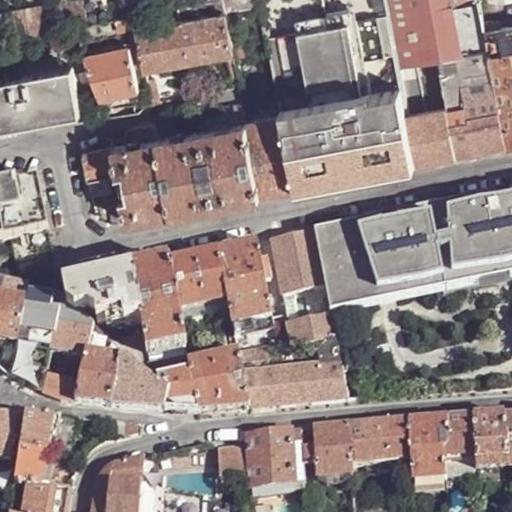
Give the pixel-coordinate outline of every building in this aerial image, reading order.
[(85,0),(62,0),(63,1),(3,13),(9,41),(54,32),(69,29),(68,21),(73,20),(89,17),(85,0)] [(210,0),(208,1),(185,5),(187,14),(188,21),(194,20),(193,15),(198,14),(199,19),(216,16),(212,0),(210,0)] [(222,0),(212,0),(216,16),(226,14),(225,11),(222,0)] [(258,0),(222,0),(225,11),(259,5),(258,0)] [(436,150),(439,149),(425,80),(421,80),(418,63),(440,58),(453,122),(451,122),(459,155),(509,146),(501,112),(493,71),(489,49),(485,31),(483,23),(478,0),(387,0),(389,11),(401,67),(402,71),(405,83),(419,153),(436,150)] [(185,5),(176,7),(177,16),(187,14),(185,5)] [(157,11),(132,16),(135,29),(136,32),(160,26),(159,21),(157,11)] [(389,11),(340,21),(359,114),(370,173),(421,163),(419,153),(405,83),(402,71),(401,67),(389,11)] [(187,14),(177,16),(179,23),(188,21),(187,14)] [(188,21),(179,23),(188,62),(234,53),(232,44),(226,14),(216,16),(199,19),(194,20),(188,21)] [(132,16),(115,20),(118,32),(135,29),(132,16)] [(340,21),(265,36),(281,115),(284,129),(359,114),(340,21)] [(160,26),(136,32),(146,71),(188,62),(179,23),(167,25),(160,26)] [(511,25),(485,31),(489,49),(493,71),(501,112),(509,146),(511,144),(511,25)] [(259,39),(232,44),(234,53),(235,59),(263,53),(259,39)] [(130,47),(86,57),(85,57),(101,99),(102,99),(140,90),(130,47)] [(72,67),(0,82),(0,128),(82,112),(72,67)] [(244,101),(235,103),(237,117),(247,116),(244,101)] [(359,114),(284,129),(296,188),(370,173),(359,114)] [(281,115),(248,121),(262,195),(296,188),(284,129),(281,115)] [(248,121),(202,130),(216,204),(262,195),(248,121)] [(130,130),(126,133),(128,145),(159,139),(156,124),(130,130)] [(202,130),(159,139),(173,212),(216,204),(202,130)] [(128,145),(114,148),(119,174),(123,195),(128,221),(173,212),(159,139),(128,145)] [(108,149),(84,154),(89,180),(119,174),(114,148),(108,149)] [(421,163),(438,160),(436,150),(419,153),(421,163)] [(39,179),(0,187),(0,244),(13,242),(50,234),(39,179)] [(474,203),(315,235),(321,264),(332,314),(388,302),(511,278),(511,193),(474,201),(474,203)] [(123,195),(108,198),(113,224),(128,221),(123,195)] [(50,234),(13,242),(21,277),(57,270),(50,234)] [(315,235),(272,243),(292,346),(292,350),(313,346),(336,342),(333,324),(331,317),(298,323),(292,295),(326,289),(321,264),(315,235)] [(257,246),(217,254),(226,303),(228,312),(232,329),(271,321),(257,246)] [(217,254),(169,264),(178,312),(196,309),(226,303),(217,254)] [(169,264),(131,272),(141,325),(147,354),(185,347),(183,338),(182,331),(178,312),(169,264)] [(131,272),(64,285),(66,296),(67,297),(65,305),(77,314),(89,311),(95,317),(97,327),(116,323),(117,330),(141,325),(131,272)] [(56,294),(31,288),(31,290),(32,290),(31,295),(55,300),(56,294)] [(29,302),(0,295),(0,339),(19,344),(20,339),(22,332),(22,329),(29,302)] [(55,300),(31,295),(29,302),(22,329),(57,337),(64,308),(54,306),(55,300)] [(77,314),(65,305),(64,308),(57,337),(54,351),(87,361),(88,356),(94,329),(77,314)] [(228,312),(220,314),(223,330),(227,330),(232,329),(228,312)] [(271,321),(232,329),(234,337),(234,340),(246,337),(273,332),(271,321)] [(201,328),(193,329),(195,336),(202,334),(201,328)] [(192,336),(183,338),(185,347),(194,345),(192,336)] [(246,337),(234,340),(235,346),(237,353),(248,350),(246,337)] [(267,351),(238,356),(249,412),(295,408),(348,403),(341,365),(338,351),(336,342),(313,346),(318,368),(272,373),(267,351)] [(132,354),(127,359),(132,363),(131,363),(151,383),(152,381),(149,364),(143,365),(132,354)] [(223,357),(188,364),(189,366),(190,374),(198,415),(249,412),(238,356),(237,355),(223,357)] [(123,361),(88,356),(87,361),(82,382),(78,396),(76,406),(111,409),(123,362),(123,361)] [(133,410),(163,413),(167,398),(151,383),(131,363),(123,362),(111,409),(133,410)] [(189,366),(181,367),(183,375),(190,374),(189,366)] [(26,378),(12,370),(10,379),(24,387),(26,378)] [(48,373),(46,381),(43,397),(62,405),(65,391),(78,396),(82,382),(48,373)] [(183,375),(152,381),(151,383),(167,398),(163,413),(198,415),(190,374),(183,375)] [(46,381),(34,378),(31,391),(43,397),(46,381)] [(78,396),(65,391),(62,405),(76,406),(78,396)] [(18,416),(0,413),(0,460),(11,462),(14,444),(15,438),(17,427),(18,416)] [(505,415),(475,417),(478,458),(478,470),(509,467),(505,415)] [(61,420),(27,416),(21,452),(55,455),(61,420)] [(475,417),(446,419),(449,460),(477,458),(475,417)] [(445,419),(410,422),(414,462),(415,482),(450,480),(445,419)] [(74,421),(61,420),(55,455),(61,456),(69,456),(74,421)] [(410,422),(350,427),(354,468),(414,462),(410,422)] [(138,427),(127,426),(128,439),(138,437),(138,427)] [(316,430),(314,431),(317,479),(354,476),(354,468),(350,427),(316,430)] [(314,431),(303,432),(307,480),(317,479),(314,431)] [(303,432),(293,433),(298,485),(307,485),(307,480),(303,432)] [(293,433),(251,437),(254,489),(298,485),(293,433)] [(249,477),(247,449),(220,450),(222,478),(249,477)] [(55,455),(21,452),(16,486),(27,487),(50,490),(55,455)] [(61,456),(55,455),(50,490),(56,490),(61,456)] [(96,503),(93,511),(134,511),(138,484),(143,459),(123,464),(115,467),(106,473),(101,483),(96,503)] [(450,480),(415,482),(415,495),(450,494),(450,480)] [(149,485),(138,484),(134,511),(154,511),(156,495),(149,485)] [(298,485),(254,489),(254,497),(307,492),(307,485),(298,485)] [(50,490),(27,487),(24,509),(23,511),(67,511),(71,492),(56,490),(50,490)]
